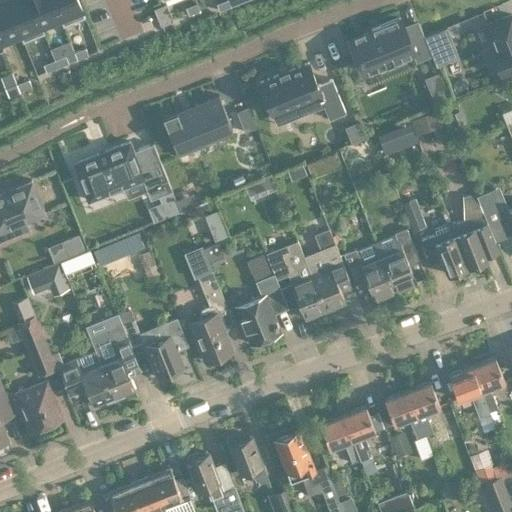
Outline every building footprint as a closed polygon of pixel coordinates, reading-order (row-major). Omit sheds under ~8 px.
[(0,0),(0,37),(17,31),(18,30),(5,0),(0,0)] [(29,0),(5,0),(18,30),(17,31),(21,40),(43,31),(39,22),(38,22),(29,0)] [(29,0),(38,22),(39,22),(57,15),(58,14),(52,0),(29,0)] [(52,0),(58,14),(57,15),(61,23),(82,14),(76,0),(52,0)] [(186,11),(197,6),(194,0),(191,0),(183,3),(186,11)] [(227,4),(225,0),(214,0),(213,1),(216,8),(227,4)] [(511,18),(509,12),(484,22),(493,44),(490,45),(502,73),(511,68),(511,18)] [(430,53),(430,52),(422,33),(420,28),(405,34),(397,15),(346,36),(354,54),(353,54),(356,60),(357,59),(361,70),(383,61),(384,63),(392,59),(392,58),(410,50),(414,59),(430,53)] [(430,53),(434,63),(456,54),(444,24),(422,33),(430,52),(430,53)] [(86,51),(83,44),(72,48),(75,56),(86,51)] [(51,56),(54,63),(65,59),(62,51),(51,56)] [(40,60),(43,68),(54,63),(51,56),(40,60)] [(277,69),(276,69),(276,71),(274,72),(257,79),(270,111),(293,101),(297,112),(321,103),(327,116),(343,109),(330,76),(315,82),(314,80),(306,60),(306,59),(305,60),(287,67),(286,67),(285,65),(284,66),(285,68),(278,71),(277,69)] [(14,79),(17,87),(29,82),(26,75),(14,79)] [(3,84),(6,91),(17,87),(14,79),(3,84)] [(174,108),(161,114),(177,153),(192,148),(188,139),(229,122),(216,92),(175,109),(174,108)] [(242,128),(253,124),(245,103),(234,107),(242,128)] [(429,109),(435,123),(443,119),(437,106),(429,109)] [(445,112),(450,125),(464,120),(459,107),(445,112)] [(343,124),(349,139),(360,135),(354,119),(343,124)] [(398,124),(376,132),(381,146),(392,142),(394,147),(406,143),(398,124)] [(453,142),(458,152),(464,149),(466,144),(464,137),(453,142)] [(93,154),(73,162),(88,199),(142,177),(150,196),(169,188),(151,142),(131,150),(127,140),(108,148),(106,143),(91,149),(93,154)] [(320,170),(315,156),(304,160),(309,174),(320,170)] [(0,227),(23,218),(40,211),(40,212),(43,211),(29,177),(0,188),(0,227)] [(492,184),(474,192),(482,212),(492,237),(508,230),(505,224),(508,223),(492,184)] [(453,231),(465,262),(486,254),(485,251),(495,246),(492,237),(482,212),(474,192),(461,192),(461,215),(449,220),(453,231)] [(412,194),(400,199),(411,227),(423,222),(412,194)] [(225,232),(215,207),(202,212),(213,238),(225,232)] [(430,232),(419,236),(429,261),(440,257),(445,270),(465,262),(453,231),(449,220),(432,226),(434,230),(430,232)] [(393,231),(374,239),(379,253),(393,286),(414,277),(406,260),(417,255),(405,227),(404,224),(392,229),(393,231)] [(302,254),(308,269),(324,307),(343,299),(339,287),(350,282),(345,269),(343,266),(340,256),(338,251),(327,225),(318,229),(312,231),(319,248),(302,254)] [(136,228),(91,247),(97,262),(143,243),(136,228)] [(76,232),(62,238),(68,252),(82,246),(76,232)] [(304,315),(324,307),(308,269),(302,254),(295,237),(264,250),(272,270),(275,276),(286,271),(289,277),(304,315)] [(379,253),(374,239),(355,246),(355,245),(342,250),(345,259),(354,281),(357,288),(368,283),(372,294),(393,286),(379,253)] [(199,243),(182,250),(192,275),(196,273),(200,285),(208,302),(202,304),(202,305),(201,305),(200,306),(199,307),(199,308),(198,309),(198,310),(198,311),(198,312),(199,312),(199,313),(200,315),(189,320),(204,358),(230,348),(224,331),(220,322),(231,318),(223,297),(210,267),(209,268),(199,243)] [(148,247),(138,251),(147,274),(157,270),(148,247)] [(264,250),(245,257),(254,278),(257,277),(272,271),(272,270),(264,250)] [(41,268),(25,274),(32,289),(48,282),(41,268)] [(283,298),(275,276),(272,270),(272,271),(257,277),(254,278),(252,278),(258,293),(234,303),(249,340),(278,328),(272,311),(269,304),(283,298)] [(26,293),(10,300),(17,318),(16,319),(18,324),(22,334),(22,336),(37,371),(54,364),(49,353),(39,329),(33,312),(26,293)] [(128,306),(116,311),(119,319),(120,321),(132,316),(128,306)] [(99,361),(113,394),(133,385),(128,372),(139,367),(129,343),(120,321),(119,319),(116,311),(84,324),(90,340),(93,347),(99,361)] [(132,316),(120,321),(129,343),(140,339),(142,343),(155,374),(182,363),(175,347),(186,342),(175,315),(160,321),(137,329),(132,316)] [(92,402),(113,394),(99,361),(93,347),(67,358),(69,363),(58,368),(70,395),(86,389),(92,402)] [(493,354),(470,362),(479,387),(483,396),(488,408),(497,405),(489,383),(503,378),(493,354)] [(470,362),(447,371),(456,395),(468,391),(477,412),(488,408),(483,396),(479,387),(470,362)] [(13,410),(20,407),(28,428),(60,415),(45,377),(13,390),(13,392),(6,395),(13,410)] [(415,411),(423,434),(431,430),(422,408),(435,403),(438,402),(428,378),(406,387),(415,411)] [(0,439),(6,437),(0,423),(0,415),(11,411),(0,384),(0,383),(0,439)] [(392,420),(406,414),(415,437),(423,434),(415,411),(406,387),(383,395),(389,410),(392,420)] [(350,435),(359,457),(367,454),(364,444),(367,443),(362,431),(373,427),(381,424),(376,410),(369,412),(365,402),(341,411),(350,435)] [(488,409),(492,419),(500,416),(496,406),(488,409)] [(389,410),(379,413),(382,423),(392,420),(389,410)] [(342,438),(350,460),(359,457),(350,435),(341,411),(318,420),(327,444),(342,438)] [(314,468),(306,449),(304,449),(297,428),(273,437),(286,469),(289,478),(299,474),(303,482),(316,490),(319,488),(328,511),(339,511),(342,511),(341,510),(341,509),(337,498),(328,475),(316,479),(313,469),(314,468)] [(249,433),(227,442),(239,470),(250,467),(255,480),(266,476),(249,433)] [(404,433),(388,439),(394,454),(409,448),(404,433)] [(207,483),(212,497),(217,510),(227,506),(229,511),(243,511),(232,482),(221,487),(206,450),(198,453),(197,451),(195,450),(186,454),(185,455),(186,458),(184,458),(196,487),(207,483)] [(488,461),(475,467),(479,478),(493,473),(490,465),(488,461)] [(168,464),(147,473),(160,504),(180,496),(179,493),(187,490),(180,471),(172,474),(168,464)] [(162,511),(160,504),(147,473),(127,480),(140,511),(139,511),(162,511)] [(511,507),(498,473),(481,480),(494,511),(504,511),(511,509),(511,507)] [(139,511),(140,511),(127,480),(107,489),(114,508),(108,510),(109,511),(139,511)] [(292,511),(282,484),(265,491),(273,511),(292,511)] [(467,487),(444,497),(450,510),(473,501),(467,487)] [(376,500),(380,511),(390,511),(412,504),(406,488),(376,500)] [(348,494),(337,498),(341,509),(341,510),(353,506),(348,494)] [(94,511),(88,496),(67,504),(70,511),(94,511)]
